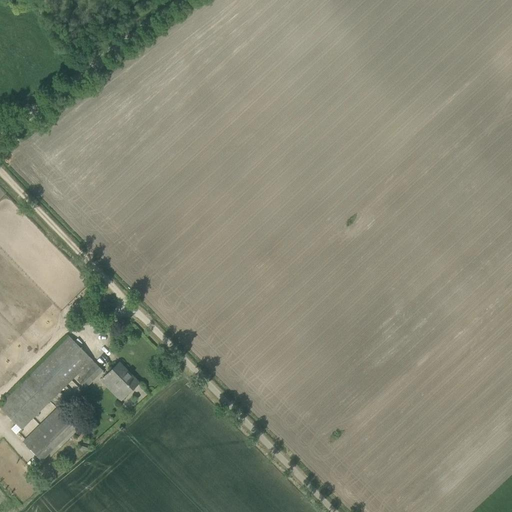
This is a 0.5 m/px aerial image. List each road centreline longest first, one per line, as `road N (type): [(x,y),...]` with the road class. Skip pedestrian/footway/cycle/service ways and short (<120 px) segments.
road 1 (unclassified): [(333,511),(112,287)]
road 2 (track): [(0,137),(178,0)]
road 3 (track): [(112,287),(0,172)]
